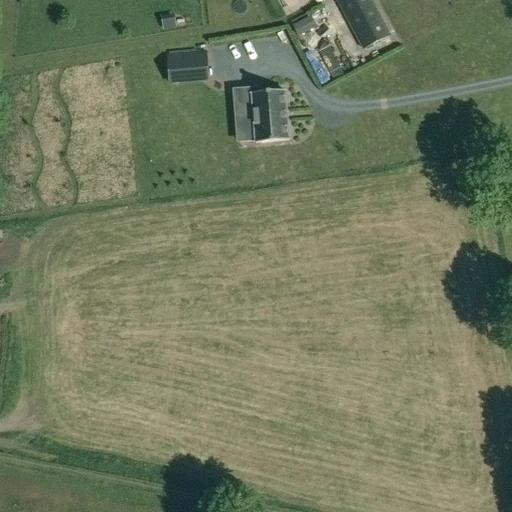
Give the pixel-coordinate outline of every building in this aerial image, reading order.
[(363,51),(391,36),(371,0),(339,0),(336,1),(363,51)] [(316,28),(311,18),(293,27),(298,37),(316,28)] [(344,74),(327,43),(321,44),(318,52),(333,80),(344,74)] [(207,52),(167,55),(170,84),(210,81),(207,52)] [(258,86),(242,87),(243,102),(253,102),(255,142),(287,140),(285,90),(258,91),(258,86)]
